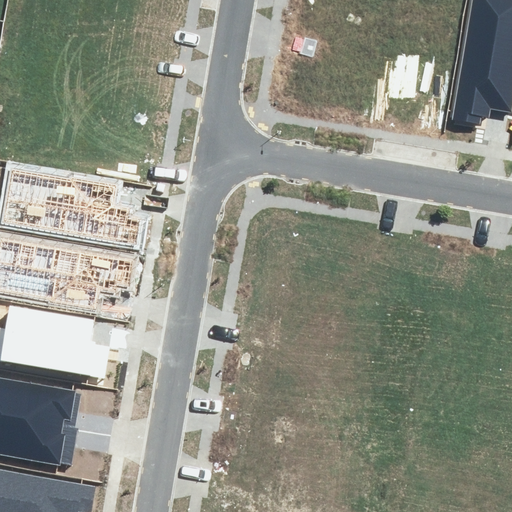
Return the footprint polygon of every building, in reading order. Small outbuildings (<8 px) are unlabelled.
[(511,0),(478,0),(457,119),(487,124),(490,106),(511,110),(511,0)] [(0,227),(136,251),(142,221),(124,217),(126,208),(114,206),(117,188),(9,169),(0,218),(0,227)] [(117,288),(135,291),(140,260),(3,236),(0,250),(0,295),(101,313),(104,295),(116,297),(117,288)] [(0,326),(0,359),(101,377),(106,345),(94,343),(97,320),(9,305),(6,327),(0,326)] [(0,378),(0,417),(78,431),(85,393),(0,378)] [(78,431),(0,417),(0,458),(71,471),(78,431)] [(0,511),(90,511),(94,490),(0,475),(0,511)] [(346,511),(201,492),(198,511),(346,511)]
